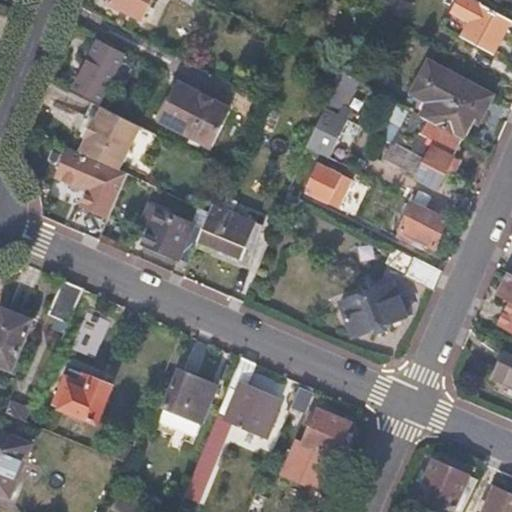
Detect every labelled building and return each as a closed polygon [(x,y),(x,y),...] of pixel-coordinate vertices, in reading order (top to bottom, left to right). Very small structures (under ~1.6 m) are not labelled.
[(109,0),(107,3),(141,22),(152,0),(109,0)] [(491,52),(509,20),(474,0),(458,0),(444,26),(491,52)] [(90,42),(64,91),(91,106),(116,57),(90,42)] [(431,61),(407,107),(411,110),(463,137),(472,119),(479,122),(494,95),(431,61)] [(358,82),(339,72),(310,143),(323,150),(346,164),(346,163),(365,126),(343,113),(358,82)] [(225,117),(175,91),(157,125),(206,152),(225,117)] [(266,107),(259,127),(273,132),(280,112),(266,107)] [(109,170),(131,127),(94,108),(87,121),(85,120),(77,135),(79,136),(71,150),(109,170)] [(436,184),(463,137),(411,110),(397,137),(413,145),(410,151),(424,159),(416,173),(436,184)] [(74,134),(77,135),(85,120),(82,119),(74,134)] [(323,150),(310,143),(310,144),(302,162),(314,168),(323,150)] [(109,170),(71,150),(70,149),(61,166),(58,173),(89,189),(80,205),(108,218),(124,178),(109,170)] [(339,203),(353,177),(327,164),(313,190),(339,203)] [(291,189),(285,203),(302,210),(308,199),(291,189)] [(234,201),(216,193),(205,220),(195,246),(211,252),(213,247),(240,258),(255,223),(230,212),(234,201)] [(431,245),(447,217),(414,200),(396,234),(407,241),(410,234),(431,245)] [(141,244),(188,262),(195,246),(205,220),(194,214),(190,222),(156,209),(141,244)] [(406,275),(432,289),(433,287),(440,271),(417,258),(415,256),(406,275)] [(511,273),(502,293),(511,298),(511,302),(501,322),(511,328),(511,273)] [(70,315),(81,289),(62,280),(47,314),(67,322),(70,315)] [(405,315),(391,281),(339,303),(353,337),(405,315)] [(0,365),(12,370),(32,319),(2,307),(0,313),(0,365)] [(511,357),(502,353),(493,375),(511,383),(511,357)] [(247,385),(256,365),(242,359),(239,357),(216,413),(230,419),(264,434),(279,399),(247,385)] [(163,405),(199,420),(214,385),(177,369),(163,405)] [(95,424),(110,386),(83,375),(79,384),(64,378),(52,406),(95,424)] [(311,388),(299,383),(290,405),(301,410),(311,388)] [(7,413),(26,421),(31,409),(12,401),(7,413)] [(281,473),(314,487),(328,456),(334,458),(343,438),(338,436),(345,422),(314,409),(300,443),(295,440),(281,473)] [(202,488),(230,419),(216,413),(188,482),(202,488)] [(0,490),(13,496),(34,443),(0,429),(0,490)] [(457,511),(459,511),(477,478),(433,457),(416,491),(457,511)] [(199,496),(202,488),(188,482),(185,490),(199,496)] [(511,511),(511,495),(493,487),(481,511),(511,511)] [(253,511),(262,493),(255,489),(245,511),(253,511)] [(136,511),(140,504),(115,493),(108,509),(115,511),(136,511)]
